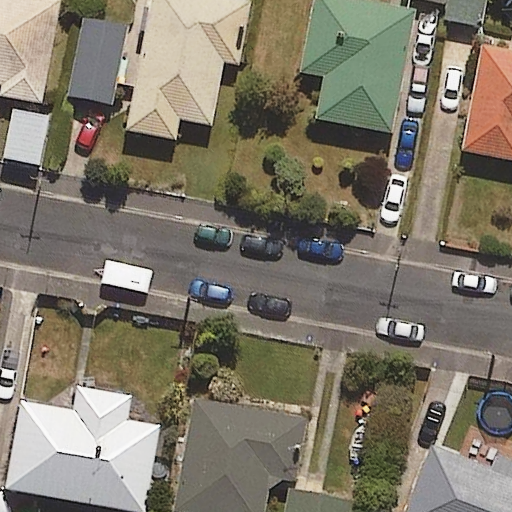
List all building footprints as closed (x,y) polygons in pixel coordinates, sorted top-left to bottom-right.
[(62,8),(12,0),(0,0),(0,89),(5,91),(4,101),(45,108),(62,8)] [(241,70),(253,8),(210,0),(156,0),(129,136),(179,146),(183,124),(214,130),(226,67),(241,70)] [(394,139),(418,19),(321,0),(320,0),(306,76),(329,81),(320,124),(394,139)] [(454,0),(450,25),(486,31),(491,0),(454,0)] [(116,108),(128,31),(84,24),(72,101),(116,108)] [(511,56),(487,52),(466,156),(511,165),(511,56)] [(42,170),(51,120),(14,113),(5,163),(42,170)] [(129,426),(133,402),(81,394),(77,418),(25,409),(10,495),(110,511),(148,511),(162,432),(129,426)] [(298,489),(310,425),(200,404),(179,511),(268,511),(273,484),(298,489)] [(511,511),(511,467),(501,463),(496,476),(435,452),(411,511),(511,511)] [(354,511),(355,507),(292,496),(289,511),(354,511)]
